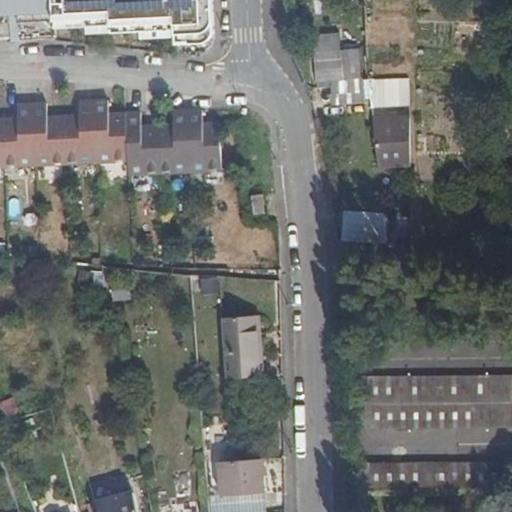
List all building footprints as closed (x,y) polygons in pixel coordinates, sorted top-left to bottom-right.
[(0,0),(0,39),(56,37),(57,42),(191,57),(203,54),(213,45),(215,36),(212,0),(0,0)] [(355,94),(352,43),(330,45),(329,26),(307,27),(310,81),(323,80),(324,96),(355,94)] [(95,100),(98,156),(129,155),(126,111),(110,112),(109,99),(95,100)] [(66,114),(68,158),(98,156),(95,100),(81,100),(82,114),(66,114)] [(4,117),(6,161),(38,159),(35,102),(20,103),(21,117),(4,117)] [(35,102),(38,159),(68,158),(66,114),(50,115),(49,102),(35,102)] [(189,109),(193,170),(223,169),(221,121),(204,122),(203,108),(189,109)] [(160,124),(162,172),(193,170),(189,109),(173,110),(174,124),(160,124)] [(126,111),(129,155),(130,174),(162,172),(160,124),(142,125),(141,111),(126,111)] [(372,122),(376,168),(407,166),(407,120),(372,122)] [(500,144),(502,133),(484,131),(482,142),(500,144)] [(511,146),(511,134),(502,133),(500,144),(500,145),(511,146)] [(338,217),(340,247),(384,247),(381,216),(338,217)] [(212,231),(198,230),(198,241),(213,242),(212,231)] [(23,239),(11,239),(11,249),(23,249),(23,239)] [(189,248),(177,249),(178,258),(190,257),(189,248)] [(151,254),(139,253),(139,262),(151,263),(151,254)] [(96,272),(81,270),(79,287),(94,289),(96,272)] [(129,279),(112,281),(114,301),(132,299),(129,279)] [(220,286),(211,286),(212,301),(221,300),(220,286)] [(258,330),(260,330),(259,312),(222,315),(227,375),(261,372),(258,330)] [(261,378),(261,372),(227,375),(228,381),(261,378)] [(511,377),(350,379),(352,432),(511,429),(511,377)] [(14,398),(0,403),(0,410),(3,419),(19,411),(14,398)] [(0,452),(11,449),(7,440),(0,442),(0,452)] [(265,494),(264,459),(259,459),(234,461),(219,462),(222,496),(265,494)] [(509,486),(508,460),(352,465),(354,491),(509,486)] [(138,511),(134,493),(116,498),(119,511),(138,511)] [(266,511),(265,494),(222,496),(209,497),(210,511),(266,511)] [(119,511),(116,498),(95,504),(97,511),(119,511)] [(97,511),(95,504),(95,503),(79,507),(80,511),(97,511)]
